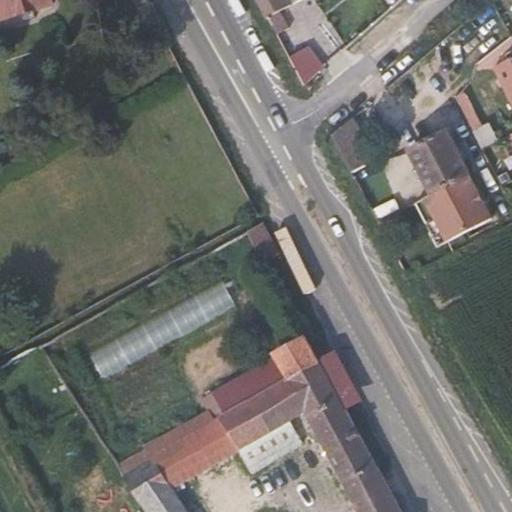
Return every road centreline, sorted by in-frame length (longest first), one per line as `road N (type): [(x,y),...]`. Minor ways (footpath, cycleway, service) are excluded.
road 1 (tertiary): [(177,0),(462,511)]
road 2 (tertiary): [(493,511),(288,133)]
road 3 (residential): [(288,133),(436,0)]
road 4 (tertiary): [(288,133),(216,0)]
